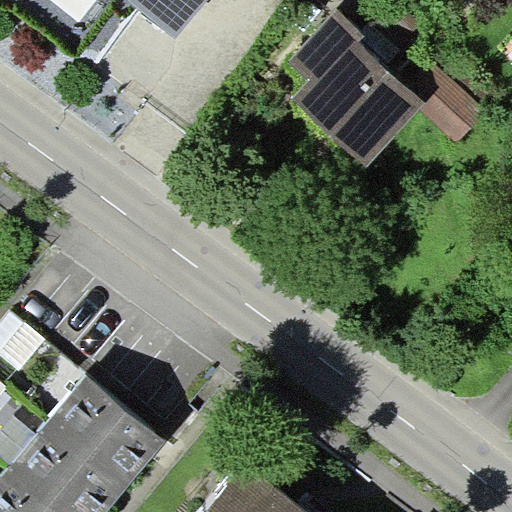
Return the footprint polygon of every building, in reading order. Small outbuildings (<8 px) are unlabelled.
[(130,0),(175,35),(201,0),(130,0)] [(310,81),(294,99),(367,166),(420,109),(425,103),(407,86),(360,43),(366,36),(337,9),(289,62),(310,81)] [(487,110),(432,60),(407,86),(425,103),(420,109),(457,142),(487,110)] [(86,376),(48,422),(127,487),(165,441),(86,376)] [(0,453),(13,464),(37,435),(14,416),(0,432),(0,453)] [(62,511),(106,511),(127,487),(48,422),(37,435),(13,464),(9,469),(62,511)] [(303,511),(245,463),(203,511),(303,511)] [(0,511),(62,511),(9,469),(0,479),(0,511)]
